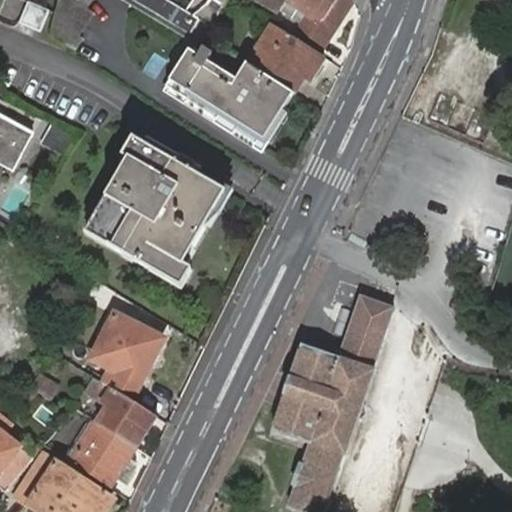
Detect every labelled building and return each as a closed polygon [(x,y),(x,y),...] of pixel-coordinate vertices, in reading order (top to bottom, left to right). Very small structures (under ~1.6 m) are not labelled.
[(59,0),(56,14),(50,36),(75,52),(84,39),(80,37),(94,14),(88,9),(93,0),(59,0)] [(132,0),(190,35),(199,20),(204,22),(212,27),(225,8),(230,0),(193,0),(186,12),(166,0),(132,0)] [(287,0),(263,0),(260,5),(277,16),(280,11),(287,2),(287,0)] [(287,0),(287,2),(280,11),(303,26),(294,40),(320,56),(347,13),(354,2),(353,0),(287,0)] [(49,11),(30,3),(21,24),(40,32),(49,11)] [(294,40),(274,27),(271,32),(263,43),(258,50),(262,53),(253,69),(294,95),(304,80),(307,75),(312,77),(320,66),(324,58),(320,56),(294,40)] [(253,69),(247,65),(236,82),(207,63),(199,58),(204,51),(200,48),(195,56),(190,52),(186,58),(183,63),(180,68),(171,82),(167,89),(261,147),(265,141),(294,95),(253,69)] [(307,75),(304,80),(309,83),(312,77),(307,75)] [(0,163),(13,170),(14,169),(32,136),(0,118),(0,163)] [(45,138),(68,151),(76,137),(52,124),(45,138)] [(60,155),(64,157),(68,151),(45,138),(42,144),(60,155)] [(129,162),(119,179),(116,184),(111,192),(107,200),(87,234),(125,257),(182,289),(192,271),(184,267),(226,194),(197,177),(186,171),(177,165),(142,145),(134,140),(124,159),(129,162)] [(177,165),(186,171),(191,163),(181,158),(177,165)] [(114,176),(119,179),(129,162),(124,159),(114,176)] [(284,396),(285,398),(322,410),(310,446),(304,463),(303,463),(294,490),(295,491),(290,506),(305,511),(324,511),(344,457),(346,458),(375,372),(373,371),(392,317),(394,309),(375,302),(361,297),(339,360),(302,347),(291,381),(290,379),(284,396)] [(106,380),(103,385),(111,390),(112,391),(132,403),(164,340),(115,315),(92,361),(111,371),(106,380)] [(40,375),(31,389),(52,402),(61,387),(40,375)] [(100,420),(98,424),(137,449),(147,434),(150,429),(157,419),(132,403),(112,391),(111,390),(103,385),(93,379),(84,394),(107,409),(104,413),(100,420)] [(322,410),(285,398),(273,433),(310,446),(322,410)] [(0,488),(6,493),(33,459),(42,449),(37,445),(29,456),(21,449),(22,448),(5,435),(13,425),(0,415),(0,488)] [(137,449),(98,424),(95,428),(82,448),(78,455),(74,461),(72,463),(97,480),(112,489),(118,479),(129,462),(133,455),(137,449)] [(78,445),(82,448),(95,428),(90,425),(78,445)] [(105,511),(112,501),(92,488),(58,465),(45,456),(18,495),(31,504),(43,511),(105,511)] [(129,462),(118,479),(128,485),(135,473),(134,472),(135,472),(135,471),(135,470),(135,468),(135,467),(135,466),(134,465),(129,462)] [(112,489),(97,480),(92,488),(112,501),(118,493),(112,489)]
